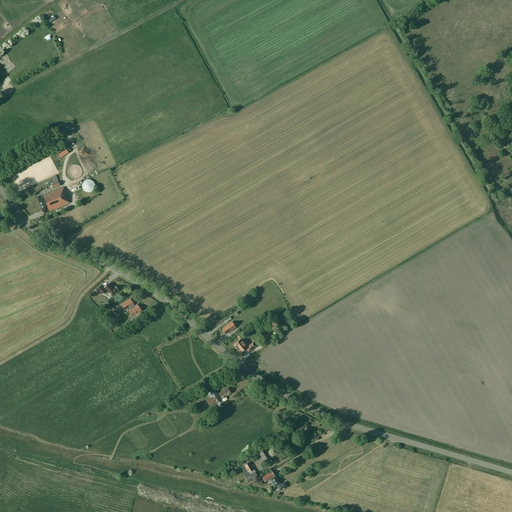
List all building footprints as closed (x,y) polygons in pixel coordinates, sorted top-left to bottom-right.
[(10,70),(11,71),(15,68),(7,56),(0,60),(0,61),(7,72),(10,70)] [(59,135),(53,137),(56,146),(62,144),(59,135)] [(68,178),(70,182),(80,177),(77,173),(68,178)] [(56,175),(51,177),(54,183),(51,185),(52,189),(60,186),(56,175)] [(95,185),(94,184),(94,183),(93,183),(93,182),(92,181),(91,181),(90,180),(89,180),(88,180),(87,180),(86,181),(85,181),(84,181),(84,182),(83,183),(83,184),(82,184),(82,185),(82,186),(82,187),(82,188),(82,189),(83,189),(83,190),(83,191),(84,191),(84,192),(85,192),(86,192),(86,193),(87,193),(88,193),(89,193),(90,193),(91,192),(92,192),(92,191),(93,191),(94,190),(94,189),(94,188),(95,188),(95,187),(95,186),(95,185)] [(41,210),(42,209),(43,213),(69,203),(63,187),(42,196),(41,195),(36,197),(41,210)] [(115,287),(112,289),(108,284),(104,288),(103,289),(100,286),(95,290),(97,293),(99,291),(102,295),(105,292),(106,294),(108,293),(109,293),(112,296),(118,291),(115,287)] [(137,304),(133,307),(132,305),(134,304),(130,299),(121,305),(124,310),(128,308),(130,309),(128,311),(132,317),(135,315),(136,317),(141,314),(140,312),(142,311),(137,304)] [(225,334),(229,332),(235,328),(231,322),(225,326),(225,327),(222,329),(225,334)] [(262,339),(265,343),(271,339),(268,335),(262,339)] [(248,354),(256,346),(253,342),(251,344),(247,347),(240,339),(233,345),(240,353),(244,349),(248,354)] [(231,394),(228,388),(218,394),(219,394),(217,395),(214,390),(207,394),(210,398),(206,401),(209,406),(217,401),(218,403),(219,402),(218,401),(220,400),(220,399),(221,398),(221,399),(231,394)] [(188,399),(190,403),(202,397),(200,393),(188,399)] [(304,425),(299,429),(298,428),(296,429),(297,429),(292,432),(293,435),(300,431),(302,433),(307,430),(304,425)] [(269,450),(266,452),(263,449),(258,452),(265,462),(273,457),(269,450)] [(257,477),(248,463),(244,466),(248,472),(243,475),(248,482),(257,477)] [(262,477),(265,482),(269,480),(274,476),(271,471),(262,477)] [(281,484),(275,475),(274,476),(269,480),(274,488),(277,486),(280,491),(287,487),(284,482),(281,484)]
